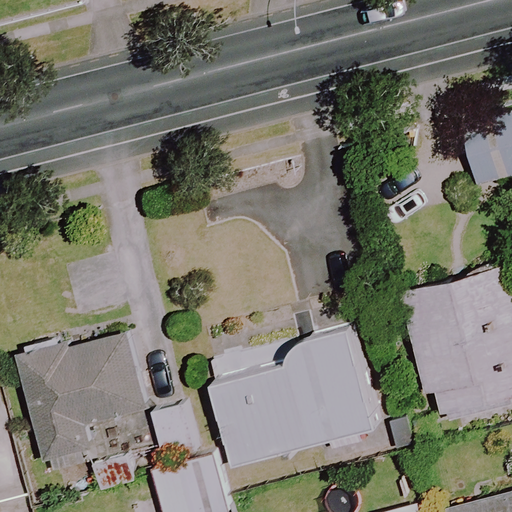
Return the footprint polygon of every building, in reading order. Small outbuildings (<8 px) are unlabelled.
[(511,172),(511,115),(467,128),(481,181),(511,172)] [(511,245),(405,271),(431,379),(444,376),(449,400),(456,398),(458,405),(511,392),(511,245)] [(137,315),(27,341),(52,446),(101,434),(95,410),(156,395),(137,315)] [(367,326),(224,362),(250,461),(392,425),(367,326)] [(188,401),(153,409),(164,456),(199,448),(188,401)] [(133,446),(90,455),(97,491),(140,482),(133,446)] [(221,511),(232,510),(218,451),(156,466),(167,511),(221,511)] [(511,511),(511,477),(454,492),(458,511),(511,511)] [(385,511),(434,511),(427,486),(381,498),(385,511)]
